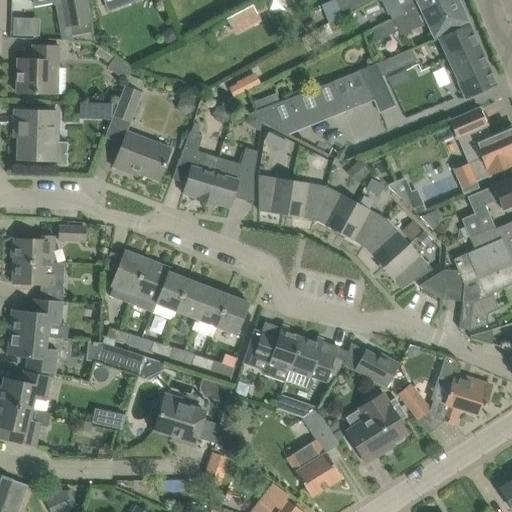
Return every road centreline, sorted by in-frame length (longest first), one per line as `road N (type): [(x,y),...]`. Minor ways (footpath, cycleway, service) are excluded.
road 1 (residential): [(511,365),(408,320),(365,323),(288,301),(274,267),(159,224),(139,226),(80,203),(0,198)]
road 2 (residential): [(0,456),(55,467),(197,466)]
road 3 (residential): [(377,511),(511,431)]
